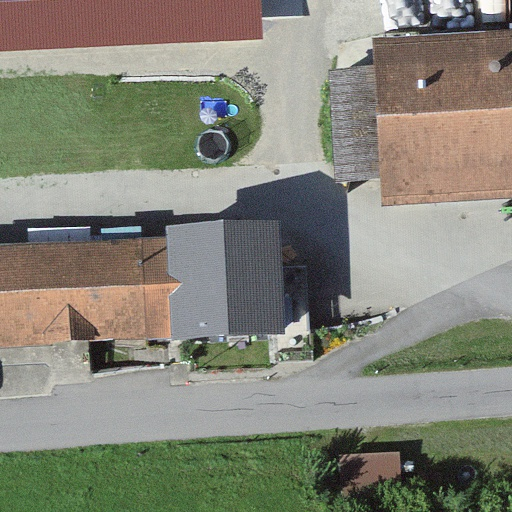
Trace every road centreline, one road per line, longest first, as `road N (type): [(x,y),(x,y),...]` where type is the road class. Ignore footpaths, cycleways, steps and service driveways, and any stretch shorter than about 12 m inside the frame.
road 1 (unclassified): [(511,390),(0,429)]
road 2 (track): [(301,208),(289,91),(262,66),(226,55),(0,66)]
